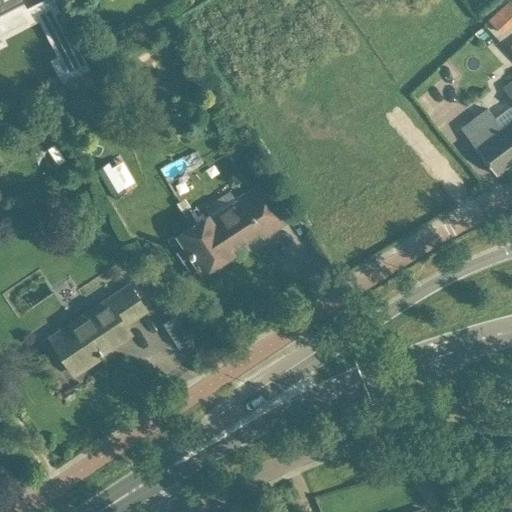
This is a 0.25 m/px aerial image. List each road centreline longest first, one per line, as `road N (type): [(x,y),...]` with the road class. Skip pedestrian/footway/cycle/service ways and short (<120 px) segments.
road 1 (residential): [(16,511),(449,229),(511,196)]
road 2 (secondary): [(511,250),(431,285),(265,392),(154,477)]
road 3 (secondary): [(154,477),(383,369),(511,330)]
road 4 (residential): [(511,396),(348,437),(192,511)]
